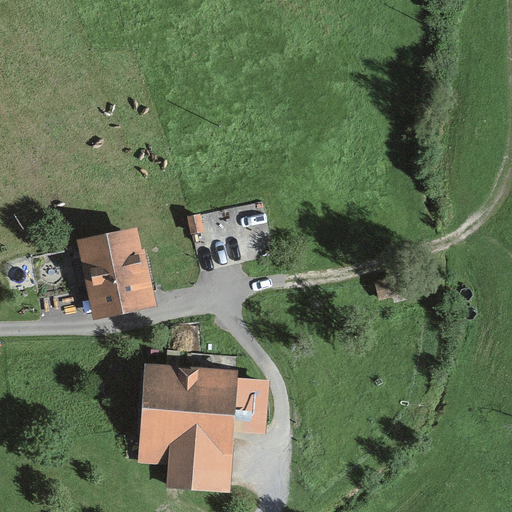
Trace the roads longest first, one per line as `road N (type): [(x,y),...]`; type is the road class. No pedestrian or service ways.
road 1 (track): [(258,284),(361,267),(455,236),(497,201),(511,166)]
road 2 (unclassified): [(0,329),(123,322),(258,284)]
